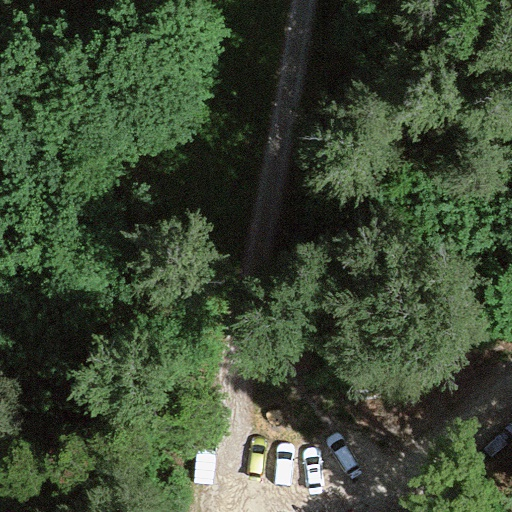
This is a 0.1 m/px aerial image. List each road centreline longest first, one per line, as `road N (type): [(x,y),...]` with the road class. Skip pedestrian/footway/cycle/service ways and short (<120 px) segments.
road 1 (track): [(305,0),(255,281),(237,460),(243,511)]
road 2 (track): [(358,511),(511,385)]
